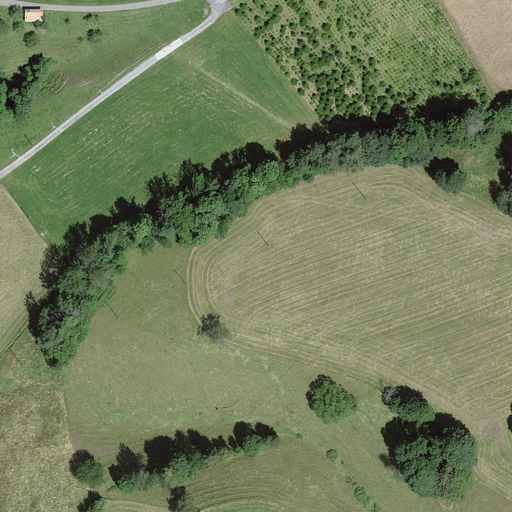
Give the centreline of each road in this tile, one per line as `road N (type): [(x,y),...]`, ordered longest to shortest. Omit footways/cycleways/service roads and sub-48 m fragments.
road 1 (track): [(211,0),(216,11),(207,22),(0,174)]
road 2 (track): [(0,0),(92,9),(170,0)]
